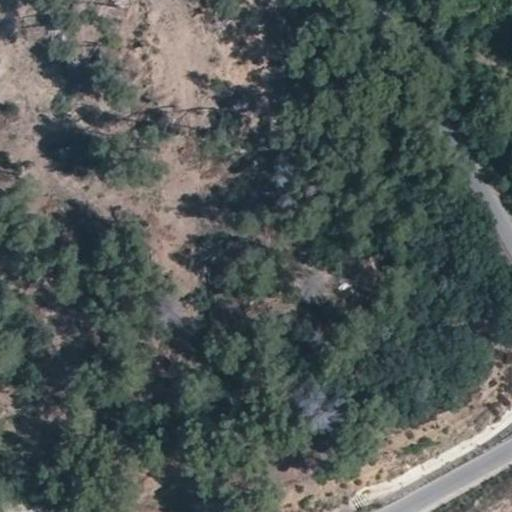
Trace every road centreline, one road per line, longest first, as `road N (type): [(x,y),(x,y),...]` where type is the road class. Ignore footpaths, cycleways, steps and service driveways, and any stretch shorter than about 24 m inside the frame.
road 1 (unclassified): [(364,0),(511,246)]
road 2 (unclassified): [(396,511),(511,452)]
